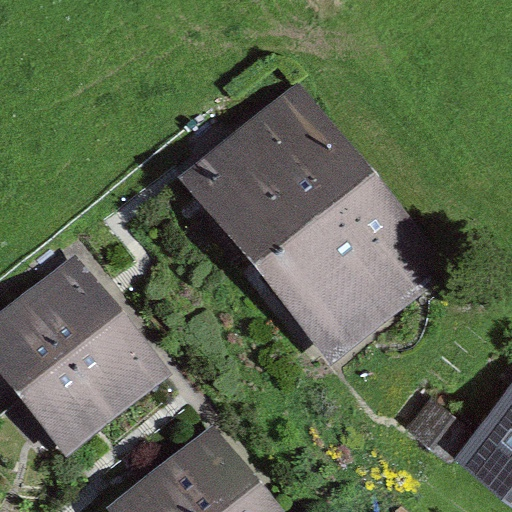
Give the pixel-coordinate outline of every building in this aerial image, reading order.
[(298,102),(182,188),(310,359),(426,273),(298,102)] [(0,327),(0,359),(25,391),(109,326),(68,274),(0,327)] [(151,379),(109,326),(25,391),(68,445),(151,379)] [(424,410),(406,430),(439,459),(447,449),(511,506),(511,384),(461,442),(424,410)] [(120,511),(229,511),(245,500),(202,447),(120,511)] [(254,511),(245,500),(229,511),(254,511)]
